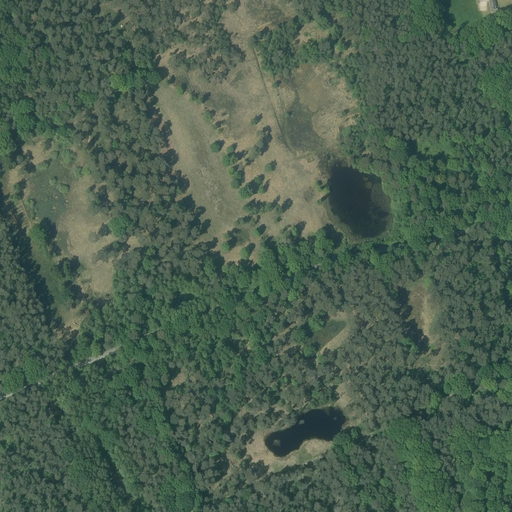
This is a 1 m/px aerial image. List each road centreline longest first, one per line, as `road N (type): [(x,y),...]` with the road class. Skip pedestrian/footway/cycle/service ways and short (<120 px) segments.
road 1 (unclassified): [(0,398),(328,262),(511,221)]
road 2 (track): [(511,358),(414,417),(190,511)]
